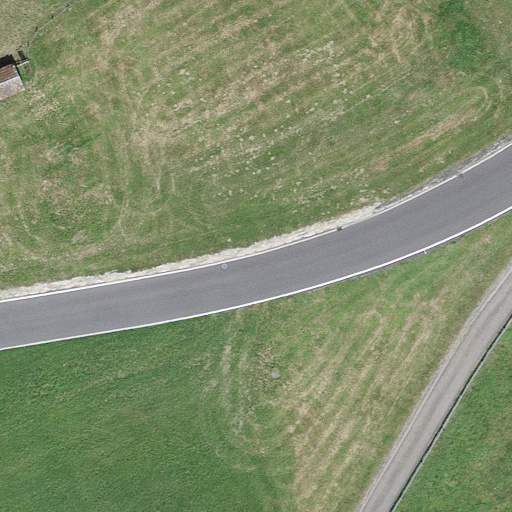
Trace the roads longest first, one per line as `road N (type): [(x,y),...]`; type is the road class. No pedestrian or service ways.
road 1 (tertiary): [(511,169),(438,212),(222,292),(0,328)]
road 2 (track): [(348,511),(511,268)]
